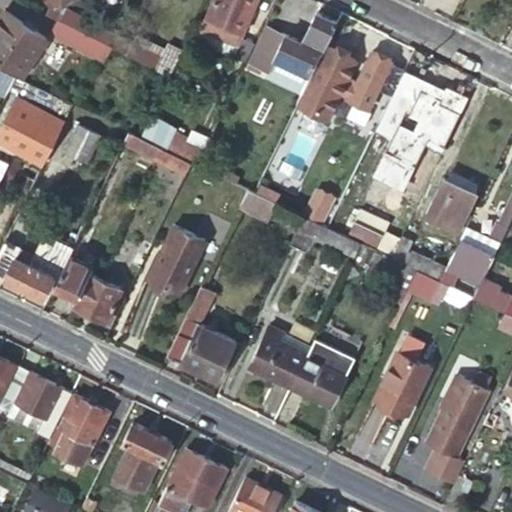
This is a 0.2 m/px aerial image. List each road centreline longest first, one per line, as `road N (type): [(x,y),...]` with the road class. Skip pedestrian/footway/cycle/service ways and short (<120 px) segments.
road 1 (residential): [(402,511),(0,314)]
road 2 (residential): [(367,0),(511,70)]
